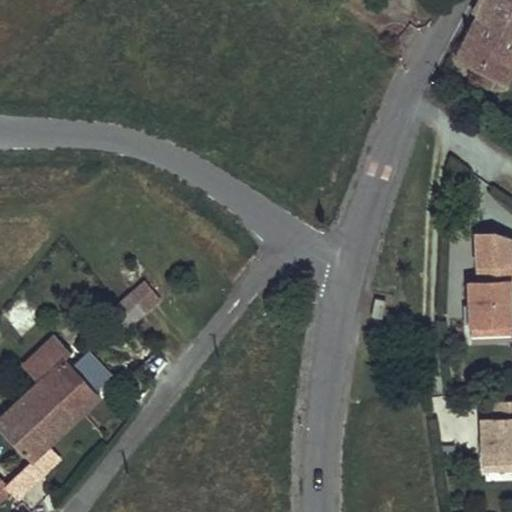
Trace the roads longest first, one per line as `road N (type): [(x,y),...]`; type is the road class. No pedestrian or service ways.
road 1 (residential): [(295,239),(74,511)]
road 2 (residential): [(295,239),(211,176),(149,145),(0,132)]
road 3 (residential): [(347,258),(407,92),(459,0)]
road 4 (residential): [(317,511),(347,258)]
